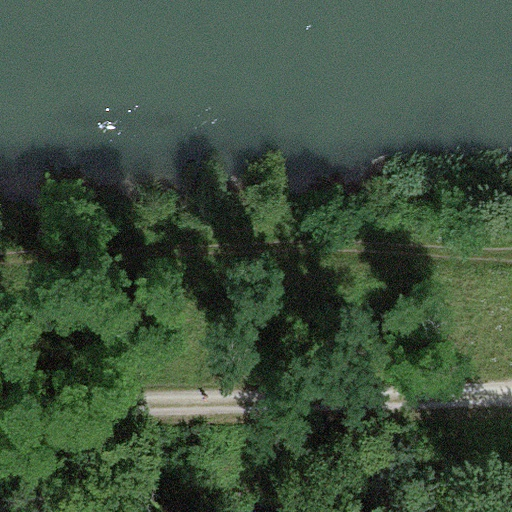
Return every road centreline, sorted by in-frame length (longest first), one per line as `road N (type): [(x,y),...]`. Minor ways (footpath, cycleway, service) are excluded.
road 1 (track): [(511,256),(294,248),(0,264)]
road 2 (track): [(0,410),(511,401)]
